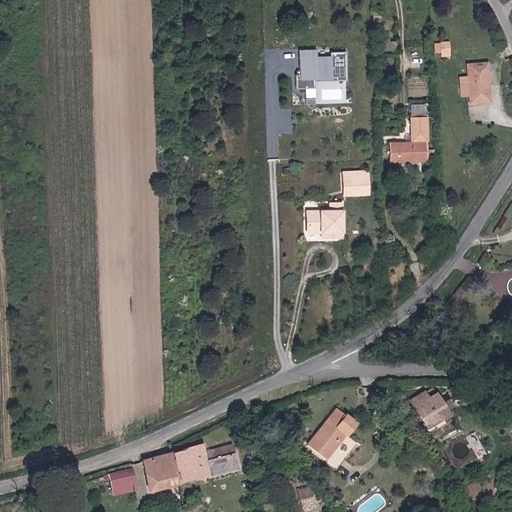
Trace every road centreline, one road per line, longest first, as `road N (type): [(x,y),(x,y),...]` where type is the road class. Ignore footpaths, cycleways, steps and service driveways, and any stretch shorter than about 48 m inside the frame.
road 1 (tertiary): [(0,488),(118,455),(292,375)]
road 2 (tertiary): [(292,375),(424,297),(511,169)]
road 3 (residential): [(511,372),(292,375)]
